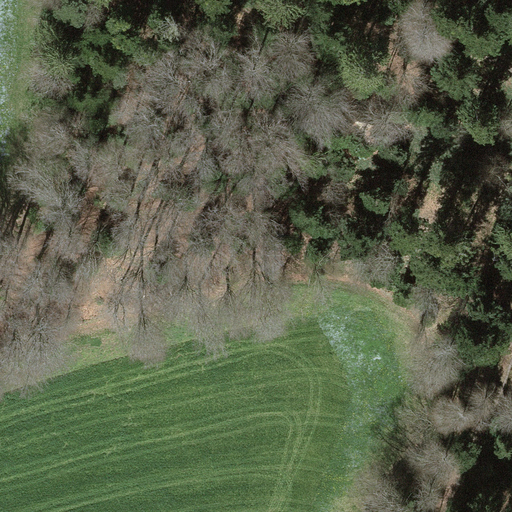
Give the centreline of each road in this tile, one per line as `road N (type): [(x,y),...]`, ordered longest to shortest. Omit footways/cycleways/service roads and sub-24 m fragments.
road 1 (track): [(0,358),(282,280),(336,282),(374,294),(422,331),(435,370),(415,435),(376,511)]
road 2 (track): [(511,342),(436,511)]
road 3 (track): [(372,0),(511,76)]
